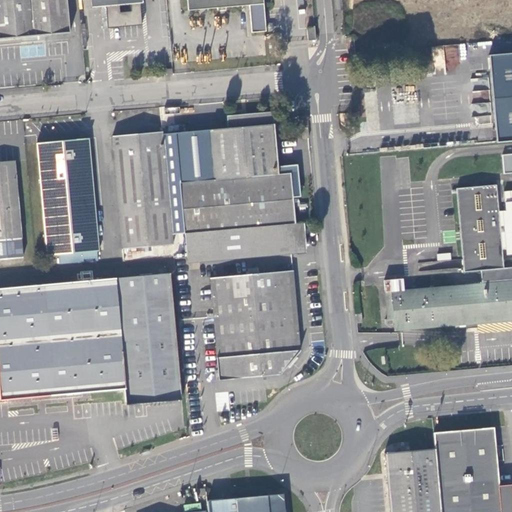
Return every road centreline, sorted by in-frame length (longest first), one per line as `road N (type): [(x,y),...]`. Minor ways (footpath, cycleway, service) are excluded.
road 1 (unclassified): [(317,76),(0,104)]
road 2 (secondary): [(272,421),(111,478),(0,504)]
road 3 (unclassified): [(317,76),(342,343)]
road 4 (secondary): [(63,511),(248,455),(276,460)]
road 5 (secondary): [(368,444),(387,418),(410,408),(511,397)]
road 6 (secondary): [(511,379),(354,401)]
